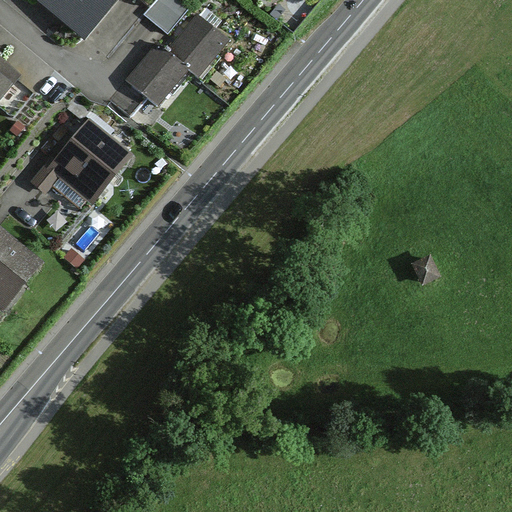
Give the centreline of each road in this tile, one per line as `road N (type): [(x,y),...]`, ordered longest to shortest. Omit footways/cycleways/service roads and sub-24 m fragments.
road 1 (tertiary): [(365,0),(0,431)]
road 2 (residential): [(0,10),(102,95)]
